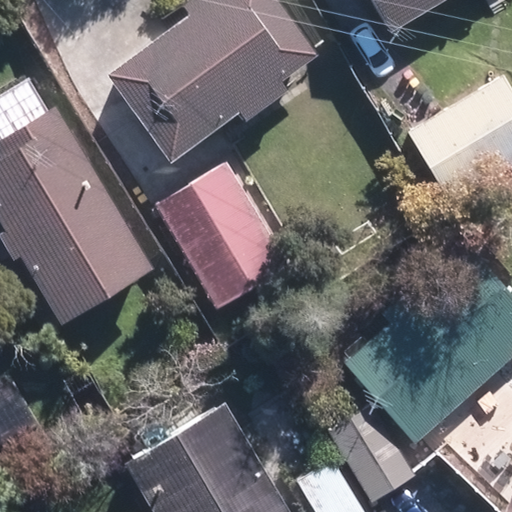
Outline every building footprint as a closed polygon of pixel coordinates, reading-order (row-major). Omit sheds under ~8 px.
[(172,161),(230,110),(241,123),(286,83),(281,77),(320,43),(281,0),(183,0),(97,76),(172,161)] [(368,0),(389,31),(436,0),(368,0)] [(0,236),(55,324),(149,264),(26,70),(0,86),(0,236)] [(511,160),(511,95),(507,99),(492,76),(403,135),(449,203),(511,160)] [(218,151),(142,202),(212,307),(289,256),(218,151)] [(410,444),(511,356),(511,337),(446,261),(335,357),(410,444)] [(285,511),(257,468),(270,459),(222,385),(111,455),(147,511),(285,511)] [(413,472),(364,401),(322,430),(371,501),(413,472)] [(363,511),(328,457),(290,482),(310,511),(363,511)]
